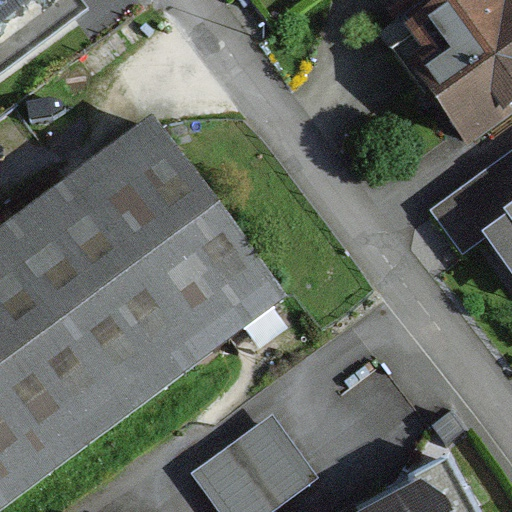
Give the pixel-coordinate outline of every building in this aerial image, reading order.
[(0,0),(0,31),(42,0),(0,0)] [(511,7),(511,8),(505,0),(460,0),(415,34),(434,60),(421,69),(480,148),(511,124),(511,7)] [(0,511),(5,511),(288,303),(157,126),(0,241),(0,511)] [(434,207),(459,238),(511,194),(511,154),(507,148),(434,207)] [(511,219),(487,237),(511,272),(511,219)] [(275,511),(318,481),(272,419),(192,478),(217,511),(275,511)] [(470,511),(446,468),(389,500),(395,511),(470,511)] [(395,511),(389,500),(366,511),(395,511)]
